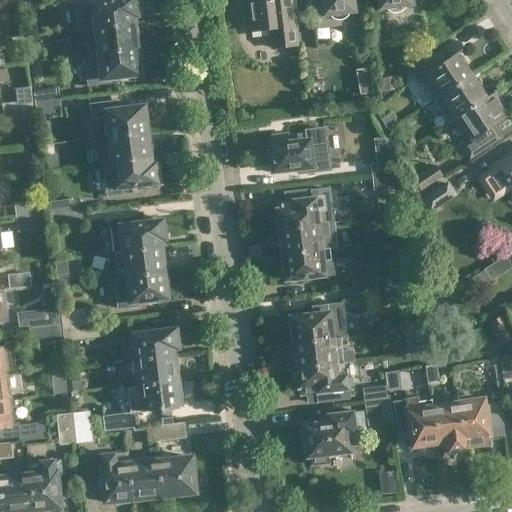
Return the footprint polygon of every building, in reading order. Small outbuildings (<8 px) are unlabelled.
[(86,29),(133,23),(132,15),(137,14),(135,0),(107,0),(83,3),(86,29)] [(280,0),(247,0),(251,30),(270,28),(273,47),(298,44),(294,14),(282,15),(280,0)] [(309,0),(310,0),(310,1),(310,3),(311,4),(312,6),(312,7),(313,8),(314,9),(315,10),(318,11),(323,10),(324,16),(330,15),(331,16),(332,17),(333,18),(335,19),(338,20),(341,20),(344,19),(345,18),(347,17),(348,16),(349,15),(350,13),(356,12),(354,0),(309,0)] [(379,0),(381,9),(387,8),(388,10),(389,11),(390,12),(391,12),(393,13),(394,13),(396,14),(398,13),(399,13),(401,13),(402,12),(403,11),(404,10),(406,9),(406,8),(407,6),(413,5),(412,0),(379,0)] [(90,53),(136,48),(135,38),(138,34),(138,28),(134,25),(133,23),(86,29),(87,29),(95,28),(97,41),(88,42),(90,53)] [(136,48),(90,53),(90,55),(95,54),(97,66),(92,67),(93,79),(140,73),(138,64),(142,60),(141,53),(137,50),(136,48)] [(441,96),(446,93),(473,75),(458,52),(440,65),(433,54),(408,70),(416,81),(419,79),(433,101),(441,96)] [(447,122),(456,116),(487,95),(473,75),(446,93),(441,96),(433,101),(447,122)] [(0,103),(1,107),(31,104),(29,87),(0,90),(0,103)] [(34,104),(58,101),(57,87),(32,90),(34,104)] [(487,95),(456,116),(471,138),(508,114),(493,93),(487,97),(487,95)] [(58,101),(34,104),(36,117),(60,115),(58,101)] [(108,137),(147,132),(144,106),(113,110),(112,102),(89,105),(91,117),(97,116),(98,125),(103,124),(105,136),(99,137),(100,137),(108,137)] [(31,104),(1,107),(3,124),(34,120),(31,104)] [(108,163),(150,157),(147,132),(108,137),(100,137),(101,150),(107,149),(108,162),(102,163),(103,164),(108,163)] [(273,145),(272,145),(270,145),(273,171),(318,166),(317,154),(312,155),(311,145),(310,140),(290,142),(289,134),(272,136),(273,145)] [(402,146),(394,134),(387,138),(396,150),(402,146)] [(495,167),(481,175),(492,192),(506,184),(507,186),(511,183),(511,152),(493,164),(495,167)] [(108,163),(103,164),(104,175),(113,174),(114,188),(158,183),(156,164),(151,165),(150,157),(108,163)] [(372,176),(397,173),(395,159),(370,162),(372,176)] [(0,162),(0,176),(16,175),(14,161),(0,162)] [(423,192),(445,177),(435,163),(414,178),(423,192)] [(397,173),(372,176),(373,189),(398,187),(397,173)] [(431,210),(455,194),(448,183),(424,199),(431,210)] [(280,228),(326,223),(326,222),(334,221),(331,194),(277,201),(280,228)] [(15,219),(46,215),(43,199),(13,202),(15,219)] [(48,216),(72,213),(70,200),(46,203),(48,216)] [(80,212),(72,213),(48,216),(50,230),(82,226),(80,212)] [(46,215),(15,219),(16,231),(47,227),(46,215)] [(123,252),(161,247),(160,239),(165,238),(163,220),(120,225),(120,228),(111,229),(113,241),(114,254),(123,253),(123,252)] [(283,253),(330,248),(328,235),(326,223),(280,228),(283,253)] [(124,277),(165,271),(161,247),(123,252),(123,253),(114,254),(117,278),(124,277)] [(298,281),(301,277),(333,273),(330,248),(283,253),(286,279),(288,278),(292,281),(298,281)] [(511,263),(506,255),(478,273),(485,285),(511,266),(511,263)] [(384,287),(409,284),(407,270),(383,272),(384,287)] [(116,309),(138,307),(137,302),(168,298),(165,271),(124,277),(117,278),(112,278),(116,309)] [(6,274),(7,288),(29,286),(28,272),(6,274)] [(68,284),(67,274),(55,275),(57,286),(68,284)] [(409,284),(384,287),(386,300),(410,297),(409,284)] [(60,328),(90,324),(89,308),(58,312),(60,328)] [(17,328),(27,327),(58,324),(56,309),(15,313),(17,328)] [(293,343),(341,337),(340,326),(331,327),(329,313),(290,318),(293,343)] [(499,341),(511,334),(501,315),(488,322),(499,341)] [(101,322),(90,324),(60,328),(62,342),(103,337),(101,322)] [(58,324),(27,327),(29,345),(60,342),(58,324)] [(135,360),(175,354),(174,347),(179,347),(177,329),(133,334),(134,346),(128,347),(130,360),(135,360)] [(343,350),(341,338),(341,337),(293,343),(296,367),(334,363),(335,364),(355,362),(353,349),(343,350)] [(0,375),(15,374),(12,348),(0,349),(0,375)] [(133,386),(178,380),(175,354),(135,360),(137,372),(132,373),(133,386)] [(511,354),(500,356),(504,380),(511,378),(511,354)] [(334,363),(296,367),(299,392),(346,387),(345,375),(336,376),(335,364),(334,363)] [(437,364),(426,366),(428,385),(440,383),(437,364)] [(387,384),(389,399),(402,397),(398,370),(385,372),(387,384),(386,384),(387,384)] [(5,390),(4,375),(15,374),(0,375),(0,401),(6,400),(11,399),(10,389),(5,390)] [(178,380),(133,386),(136,412),(181,406),(178,380)] [(363,402),(389,399),(387,384),(386,384),(361,388),(363,402)] [(18,387),(20,399),(41,397),(40,385),(18,387)] [(455,396),(456,401),(457,401),(463,442),(474,441),(474,444),(485,443),(485,439),(487,439),(486,429),(502,427),(499,403),(483,405),(482,398),(468,400),(468,394),(455,396)] [(430,399),(430,401),(417,402),(416,398),(405,400),(411,446),(421,444),(422,448),(435,446),(435,442),(438,442),(432,399),(430,399)] [(463,442),(457,401),(456,401),(443,403),(443,398),(432,399),(430,399),(430,401),(431,405),(433,405),(438,442),(446,441),(447,450),(464,448),(463,442)] [(389,399),(363,402),(367,425),(392,422),(389,399)] [(6,400),(0,401),(0,427),(14,426),(12,413),(8,414),(6,400)] [(71,412),(75,443),(92,441),(88,410),(71,412)] [(328,462),(327,453),(350,451),(347,432),(366,430),(364,410),(350,412),(351,419),(303,425),(307,456),(310,456),(311,464),(328,462)] [(58,445),(75,443),(71,412),(54,414),(58,445)] [(131,412),(101,415),(103,430),(133,427),(131,412)] [(18,441),(45,438),(43,421),(16,424),(18,441)] [(154,428),(156,443),(186,439),(184,424),(154,428)] [(154,428),(146,429),(148,444),(156,443),(154,428)] [(0,444),(0,458),(12,457),(11,444),(0,444)] [(127,464),(127,454),(102,456),(103,467),(100,467),(104,503),(131,500),(127,464)] [(158,461),(161,496),(194,493),(191,457),(158,461)] [(131,500),(161,496),(158,461),(127,464),(131,500)] [(53,472),(52,462),(28,464),(29,474),(33,510),(60,507),(57,472),(53,472)] [(0,489),(2,511),(15,511),(33,510),(29,474),(0,477),(0,489)]
